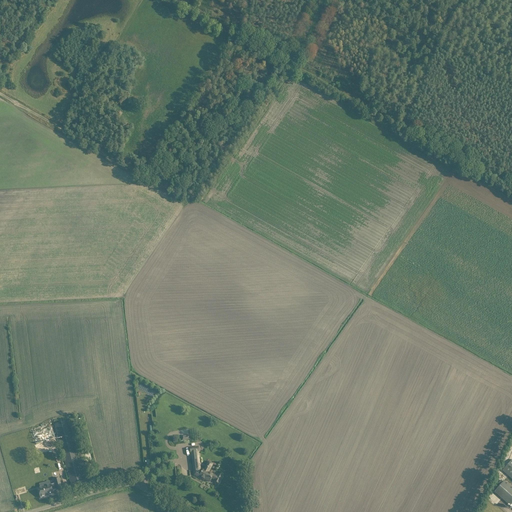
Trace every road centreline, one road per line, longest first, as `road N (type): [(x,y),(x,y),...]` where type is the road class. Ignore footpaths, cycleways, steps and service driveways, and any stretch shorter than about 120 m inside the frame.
road 1 (track): [(511,186),(176,0)]
road 2 (track): [(194,195),(0,93)]
road 3 (unclassified): [(34,511),(125,484),(182,511)]
